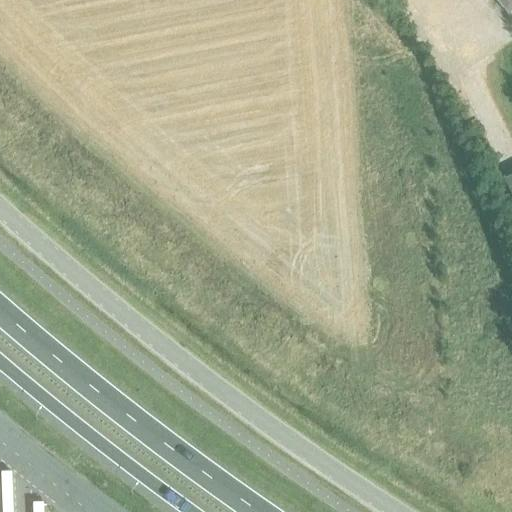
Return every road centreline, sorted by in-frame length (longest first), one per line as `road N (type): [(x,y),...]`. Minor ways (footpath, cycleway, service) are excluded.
road 1 (tertiary): [(0,209),(174,357),(391,511)]
road 2 (trunk): [(257,511),(0,311)]
road 3 (trunk): [(0,363),(192,511)]
